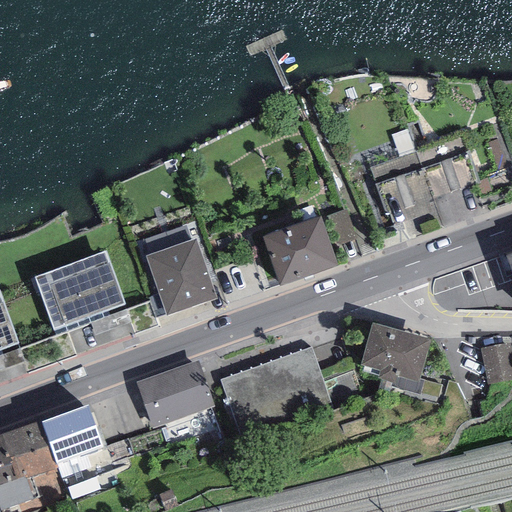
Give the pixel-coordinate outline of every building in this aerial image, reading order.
[(462,135),(416,152),(433,198),(479,181),(462,135)] [(433,198),(416,152),(371,168),(387,214),(433,198)] [(333,266),(318,225),(267,243),(282,284),(333,266)] [(190,241),(143,258),(165,320),(207,306),(200,285),(205,283),(190,241)] [(104,256),(42,279),(63,336),(126,312),(104,256)] [(0,304),(0,352),(16,347),(0,304)] [(429,343),(372,327),(360,368),(380,374),(378,381),(395,386),(397,378),(418,384),(429,343)] [(481,349),(487,384),(511,379),(511,354),(510,344),(481,349)] [(311,349),(219,381),(241,443),(333,410),(311,349)] [(214,407),(198,363),(136,385),(152,430),(214,407)] [(87,405),(41,422),(56,463),(102,446),(87,405)] [(41,420),(2,434),(17,479),(25,477),(26,479),(57,468),(56,463),(41,422),(41,420)] [(2,434),(0,434),(0,507),(1,510),(33,499),(26,479),(25,477),(17,479),(2,434)]
